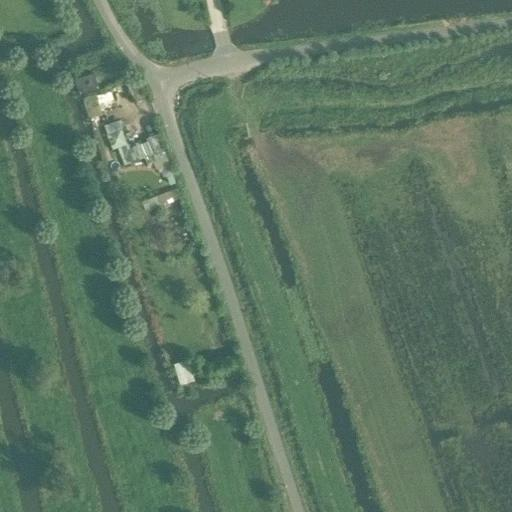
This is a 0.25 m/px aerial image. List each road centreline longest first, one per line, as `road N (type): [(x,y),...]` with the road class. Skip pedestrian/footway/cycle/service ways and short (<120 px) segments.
road 1 (unclassified): [(296,511),(162,85)]
road 2 (unclassified): [(162,85),(184,70),(230,61),(511,22)]
